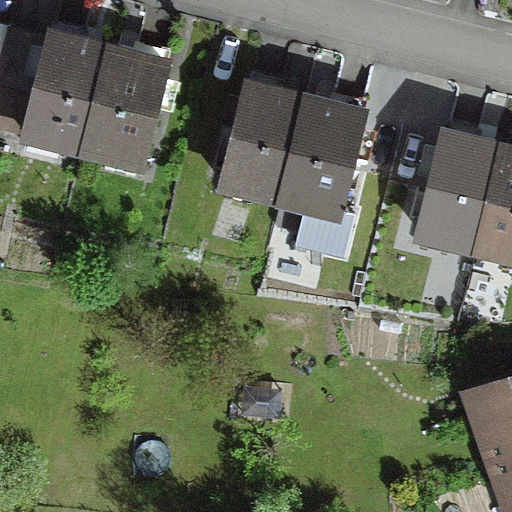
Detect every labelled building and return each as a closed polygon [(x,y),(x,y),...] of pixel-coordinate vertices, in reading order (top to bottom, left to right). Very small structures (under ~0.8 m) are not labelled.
[(0,86),(27,94),(18,132),(78,147),(102,50),(78,44),(81,32),(47,23),(44,35),(42,34),(40,41),(2,31),(0,38),(0,86)] [(78,147),(137,162),(162,65),(159,64),(162,52),(129,43),(126,56),(111,52),(102,50),(78,147)] [(242,85),(239,84),(215,181),(274,196),(299,99),(275,93),(278,81),(245,73),(242,85)] [(349,212),(335,209),(359,114),(356,113),(359,102),(326,93),(323,105),(299,99),(274,196),(300,203),(290,243),(339,255),(349,212)] [(412,231),(472,246),(495,149),(472,143),(475,131),(442,122),(438,134),(436,133),(412,231)] [(511,256),(511,152),(495,149),(472,246),(471,247),(511,256)] [(511,511),(511,381),(466,398),(504,511),(511,511)]
